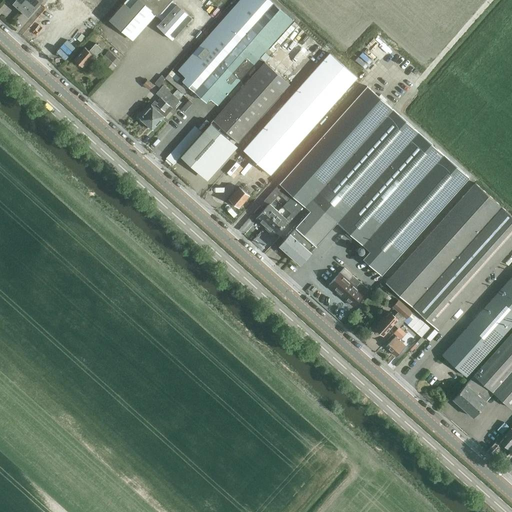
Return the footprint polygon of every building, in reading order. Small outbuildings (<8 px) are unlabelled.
[(15,0),(13,3),(28,16),(42,0),(15,0)] [(98,0),(83,0),(102,16),(109,9),(98,0)] [(112,0),(98,0),(109,9),(115,2),(112,0)] [(126,0),(124,2),(110,19),(133,39),(156,14),(158,15),(171,0),(126,0)] [(182,80),(200,96),(196,100),(203,106),(206,102),(210,97),(218,104),(292,20),(269,0),(239,0),(178,70),(186,76),(182,80)] [(172,40),(192,18),(177,4),(157,26),(172,40)] [(297,25),(213,120),(239,142),(323,48),(297,25)] [(95,57),(102,50),(95,44),(88,51),(85,48),(74,59),(82,66),(92,55),(95,57)] [(101,60),(112,70),(121,61),(109,50),(101,60)] [(270,174),(356,77),(329,53),(243,150),(270,174)] [(147,79),(143,84),(150,89),(154,85),(147,79)] [(140,117),(147,123),(172,94),(163,86),(156,93),(161,98),(156,103),(155,101),(151,105),(140,117)] [(366,86),(279,183),(284,188),(292,195),(298,200),(306,206),(300,213),(299,213),(289,225),(284,230),(280,235),(284,239),(279,244),(300,264),(312,250),(337,222),(369,251),(363,258),(381,274),(470,175),(468,173),(396,113),(366,86)] [(172,94),(147,123),(153,129),(164,116),(161,114),(163,111),(165,112),(170,107),(174,110),(181,102),(172,94)] [(230,140),(211,122),(181,156),(200,173),(230,140)] [(438,329),(511,245),(511,215),(475,182),(386,282),(438,329)] [(267,205),(255,218),(264,226),(278,211),(270,204),(279,194),(283,197),(279,201),(283,205),(287,201),(292,195),(284,188),(279,183),(274,190),(263,202),(267,205)] [(239,207),(249,195),(239,186),(229,198),(239,207)] [(278,211),(264,226),(273,234),(285,221),(289,225),(299,213),(300,213),(306,206),(298,200),(292,195),(287,201),(295,208),(290,214),(289,213),(285,217),(278,211)] [(329,284),(337,291),(348,279),(344,276),(348,272),(344,268),(329,284)] [(511,276),(462,332),(442,354),(466,376),(487,354),(511,324),(511,276)] [(348,279),(337,291),(345,298),(355,286),(359,281),(355,278),(351,282),(348,279)] [(355,286),(345,298),(352,305),(367,289),(363,285),(359,289),(355,286)] [(411,313),(398,302),(394,307),(399,311),(394,317),(390,313),(386,317),(384,316),(378,323),(380,324),(376,328),(382,335),(393,323),(398,328),(404,321),(411,313)] [(411,313),(404,321),(421,337),(430,328),(420,319),(419,320),(415,316),(414,317),(411,313)] [(511,331),(474,374),(475,375),(493,391),(511,408),(511,407),(511,331)] [(395,337),(386,346),(396,356),(405,346),(395,337)] [(466,383),(452,398),(472,416),(486,401),(485,401),(493,391),(475,375),(467,384),(466,383)] [(511,427),(500,441),(508,448),(511,443),(511,427)]
